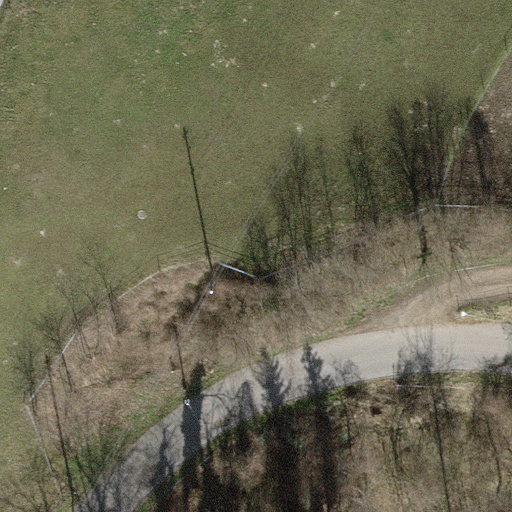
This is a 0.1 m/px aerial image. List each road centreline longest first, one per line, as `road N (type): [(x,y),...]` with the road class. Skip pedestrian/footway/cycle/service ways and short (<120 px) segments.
road 1 (unclassified): [(511,348),(391,352),(261,388),(160,451),(100,511)]
road 2 (track): [(391,352),(420,309),(511,279)]
